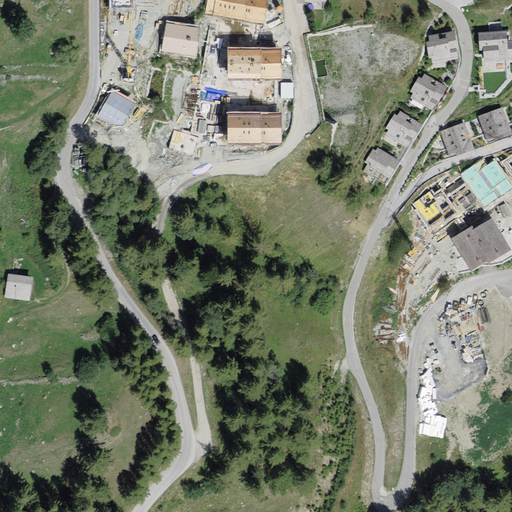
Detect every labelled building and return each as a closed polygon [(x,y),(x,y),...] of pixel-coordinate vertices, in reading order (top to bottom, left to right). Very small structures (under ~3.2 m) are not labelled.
[(131,0),(111,0),(111,9),(132,9),(131,0)] [(266,0),(207,0),(205,15),(262,24),(266,0)] [(200,28),(167,22),(163,49),(195,55),(200,28)] [(507,33),(483,34),(484,58),(509,57),(507,33)] [(451,34),(431,38),(435,61),(455,57),(451,34)] [(282,50),(229,50),(229,78),(282,78),(282,50)] [(443,87),(425,77),(413,97),(431,108),(443,87)] [(135,104),(111,92),(98,115),(122,128),(135,104)] [(511,130),(503,107),(479,115),(487,138),(511,130)] [(418,125),(401,114),(388,134),(406,145),(418,125)] [(280,116),(228,115),(228,143),(280,144),(280,116)] [(473,145),(465,122),(441,130),(449,153),(473,145)] [(175,130),(173,148),(196,150),(198,132),(175,130)] [(396,161),(378,151),(366,170),(384,181),(396,161)] [(484,207),(511,187),(511,186),(494,161),(466,181),(484,207)] [(464,215),(445,186),(415,206),(434,235),(464,215)] [(503,249),(491,226),(459,242),(471,266),(503,249)] [(33,278),(8,274),(5,297),(30,301),(33,278)]
